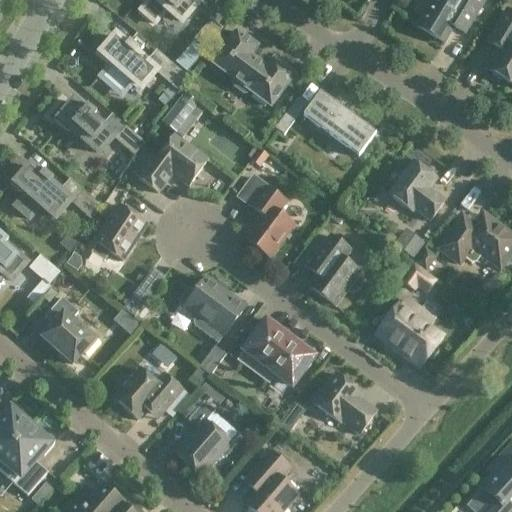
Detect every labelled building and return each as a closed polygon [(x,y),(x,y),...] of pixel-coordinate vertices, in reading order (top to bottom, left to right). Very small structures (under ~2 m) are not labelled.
[(147,0),(149,1),(140,12),(154,25),(166,11),(178,22),(182,18),(185,20),(196,7),(188,0),(147,0)] [(457,26),(458,24),(468,30),(485,0),(431,0),(416,27),(443,44),(453,27),(457,26)] [(511,14),(507,11),(491,38),(501,43),(502,48),(488,71),(492,73),(492,77),(498,80),(502,79),(511,85),(511,14)] [(206,46),(223,27),(210,16),(194,35),(206,46)] [(233,80),(232,82),(232,87),(243,95),(248,94),(249,92),(270,107),(294,75),(274,60),(267,69),(264,67),(262,69),(251,61),(253,59),(250,56),(257,47),(236,32),(212,64),(233,80)] [(94,55),(108,67),(99,78),(114,91),(126,77),(138,88),(142,83),(145,86),(156,73),(135,54),(138,51),(128,43),(125,46),(115,37),(110,42),(107,40),(94,55)] [(166,60),(159,69),(162,72),(159,75),(171,86),(171,87),(176,92),(188,79),(166,60)] [(169,89),(158,101),(164,107),(175,94),(169,89)] [(184,94),(162,123),(176,134),(189,116),(196,121),(203,111),(184,94)] [(318,128),(321,125),(360,154),(375,135),(319,94),(302,116),(318,128)] [(96,116),(86,108),(83,112),(73,102),(68,108),(65,105),(52,120),(67,134),(70,131),(96,153),(100,149),(103,151),(114,138),(93,120),(96,116)] [(285,115),(274,129),(283,136),(294,122),(285,115)] [(133,157),(144,145),(126,129),(115,141),(133,157)] [(157,194),(171,175),(188,187),(207,161),(173,136),(155,161),(152,158),(138,177),(137,179),(157,194)] [(138,177),(152,158),(142,151),(128,170),(138,177)] [(267,159),(259,152),(251,162),(259,169),(267,159)] [(433,195),(432,197),(426,193),(436,180),(412,163),(388,196),(411,213),(413,210),(429,222),(444,203),(433,195)] [(49,184),(52,181),(43,172),(40,176),(29,167),(25,172),(22,170),(9,185),(23,197),(14,207),(28,220),(40,207),(52,217),(56,213),(59,215),(70,202),(49,184)] [(286,203),(253,178),(238,198),(262,216),(244,240),(269,258),(293,226),(281,217),(280,211),(286,203)] [(91,221),(101,209),(83,193),(73,205),(91,221)] [(104,262),(109,253),(122,262),(134,245),(132,243),(145,224),(118,206),(94,243),(97,245),(91,253),(104,262)] [(337,210),(330,219),(335,223),(342,223),(347,217),(337,210)] [(481,256),(500,270),(511,253),(511,237),(482,215),(470,233),(465,233),(456,227),(439,250),(459,265),(463,259),(470,264),(475,264),(481,256)] [(422,244),(403,231),(393,245),(411,258),(422,244)] [(309,263),(318,270),(317,272),(317,276),(309,287),(334,307),(347,290),(351,293),(355,292),(361,285),(360,281),(356,278),(359,274),(343,262),(350,252),(329,236),(309,263)] [(0,278),(2,276),(7,281),(11,276),(14,279),(26,266),(4,247),(7,244),(0,237),(0,278)] [(414,264),(426,273),(436,259),(425,251),(414,264)] [(39,257),(29,270),(35,275),(48,286),(58,274),(46,263),(39,257)] [(435,282),(413,266),(401,282),(413,292),(417,287),(426,293),(435,282)] [(224,292),(212,283),(202,285),(194,295),(190,293),(186,294),(181,300),(182,304),(185,307),(184,308),(196,317),(193,322),(193,327),(217,345),(245,308),(231,297),(229,299),(223,294),(224,292)] [(148,299),(137,291),(123,310),(134,319),(148,299)] [(418,291),(413,300),(427,309),(432,301),(418,291)] [(82,354),(85,356),(98,341),(83,328),(80,330),(70,321),(78,313),(61,299),(44,318),(53,326),(44,337),(52,344),(50,346),(72,365),(82,354)] [(419,370),(428,358),(432,361),(438,352),(434,350),(443,338),(429,327),(434,321),(417,308),(412,315),(398,304),(374,336),(419,370)] [(295,345),(293,347),(282,338),(283,336),(265,323),(243,352),(244,352),(238,359),(268,381),(273,374),(291,388),(313,359),(295,345)] [(199,369),(210,376),(225,355),(215,347),(199,369)] [(112,400),(137,421),(146,411),(150,411),(152,409),(160,416),(182,391),(164,375),(156,384),(139,370),(130,380),(129,379),(128,379),(127,379),(125,379),(124,379),(123,379),(122,380),(120,381),(120,382),(119,384),(119,385),(119,386),(119,387),(119,389),(120,390),(121,391),(112,400)] [(199,370),(189,381),(198,389),(207,378),(199,370)] [(313,399),(314,403),(313,405),(339,425),(341,423),(359,436),(376,413),(358,400),(361,395),(335,375),(322,392),(318,392),(313,399)] [(209,399),(218,388),(209,380),(199,391),(209,399)] [(201,477),(219,456),(221,458),(226,457),(231,451),(231,447),(229,445),(230,444),(205,422),(214,411),(204,402),(188,421),(198,429),(175,455),(201,477)] [(0,461),(30,427),(18,417),(20,414),(9,405),(0,415),(3,418),(0,420),(0,461)] [(288,418),(281,428),(290,434),(294,429),(294,423),(288,418)] [(42,438),(30,427),(0,461),(19,478),(13,485),(27,497),(48,473),(35,462),(41,455),(44,457),(52,447),(54,443),(53,439),(50,436),(46,436),(42,438)] [(481,511),(511,511),(511,443),(488,471),(494,477),(481,491),(491,500),(481,511)] [(259,484),(259,489),(244,505),(251,511),(284,511),(287,510),(286,507),(296,496),(286,486),(288,484),(288,480),(281,474),(287,468),(270,454),(250,477),(259,484)] [(115,511),(120,506),(121,506),(123,505),(103,487),(89,502),(80,494),(65,511),(115,511)]
